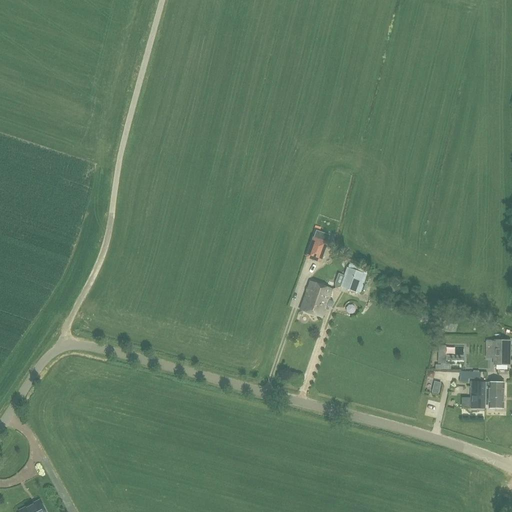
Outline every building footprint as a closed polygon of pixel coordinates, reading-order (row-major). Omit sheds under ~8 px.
[(330,237),(315,232),(307,255),(322,260),(330,237)] [(363,274),(347,268),(340,287),(357,293),(363,274)] [(331,289),(321,286),(310,282),(305,295),(321,300),(322,298),(328,300),(331,289)] [(321,318),(328,300),(322,298),(321,300),(305,295),(300,310),(321,318)] [(437,322),(438,320),(438,317),(423,312),(421,317),(437,322)] [(511,341),(496,341),(495,365),(511,365),(511,341)] [(481,380),(481,373),(462,371),(461,382),(468,382),(469,379),(481,380)] [(486,406),(487,383),(487,382),(472,382),(471,408),(486,409),(486,406)] [(490,383),(487,383),(486,406),(490,406),(489,408),(504,409),(505,383),(490,383)] [(450,419),(452,408),(444,407),(442,418),(450,419)] [(19,510),(20,511),(19,511),(45,511),(39,499),(19,510)]
